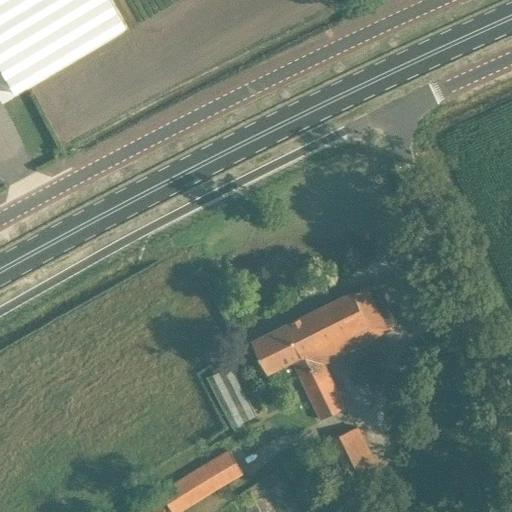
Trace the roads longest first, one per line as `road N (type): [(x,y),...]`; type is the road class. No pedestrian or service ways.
road 1 (primary): [(0,269),(377,78)]
road 2 (unclassified): [(369,36),(0,221)]
road 3 (unclassified): [(487,354),(387,113)]
road 4 (primary): [(377,78),(511,16)]
road 5 (unclassified): [(387,113),(511,57)]
